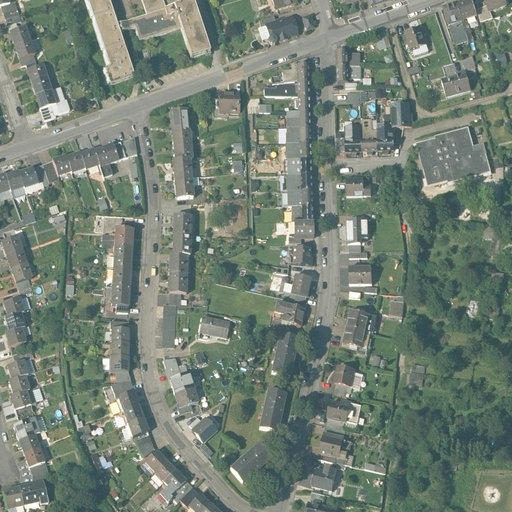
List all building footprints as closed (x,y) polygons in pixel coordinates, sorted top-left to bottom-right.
[(0,0),(0,9),(9,6),(15,5),(14,2),(16,1),(15,0),(0,0)] [(82,0),(107,73),(102,74),(107,88),(111,87),(133,80),(118,37),(133,32),(138,45),(145,43),(180,31),(189,62),(209,55),(205,42),(192,3),(177,8),(174,0),(170,1),(169,0),(82,0)] [(270,0),(275,12),(296,4),(294,0),(270,0)] [(503,0),(484,0),(487,8),(490,14),(491,13),(506,7),(503,0)] [(471,2),(457,7),(463,23),(464,25),(467,24),(466,22),(477,19),(471,2)] [(457,7),(444,12),(453,40),(466,36),(464,25),(463,23),(457,7)] [(487,8),(477,12),(481,24),(494,21),(491,13),(490,14),(487,8)] [(17,11),(4,15),(6,22),(19,17),(17,11)] [(306,31),(314,28),(310,16),(302,19),(306,31)] [(21,24),(19,17),(6,22),(8,28),(21,24)] [(273,19),(258,24),(260,31),(265,29),(265,28),(275,25),(273,19)] [(275,25),(265,28),(265,29),(269,41),(268,43),(269,46),(272,47),(274,46),(276,44),(279,43),(279,44),(287,41),(287,40),(293,38),(293,37),(294,28),(291,19),(275,25)] [(25,29),(9,35),(14,49),(30,43),(25,29)] [(421,30),(405,36),(412,55),(420,52),(419,50),(427,48),(421,30)] [(383,40),(376,42),(380,53),(387,50),(383,40)] [(30,43),(14,49),(19,63),(32,58),(34,57),(30,43)] [(348,53),(337,53),(337,69),(348,69),(360,69),(360,57),(348,57),(348,53)] [(32,58),(19,63),(21,69),(35,65),(32,58)] [(472,59),(463,62),(466,71),(475,68),(472,59)] [(42,67),(26,73),(30,85),(46,79),(42,67)] [(308,67),(292,67),(292,73),(282,75),(284,85),(296,83),(298,83),(308,83),(308,77),(309,76),(309,73),(308,73),(308,67)] [(360,69),(348,69),(337,69),(337,85),(345,85),(348,85),(348,82),(360,81),(360,69)] [(457,79),(442,83),(446,100),(471,93),(465,74),(456,77),(457,79)] [(46,79),(30,85),(35,98),(51,93),(46,79)] [(308,83),(298,83),(298,87),(295,87),(295,94),(295,95),(298,95),(298,99),(309,98),(308,92),(309,92),(309,89),(308,89),(308,83)] [(51,93),(35,98),(40,112),(55,107),(51,93)] [(359,94),(348,95),(348,108),(360,108),(359,94)] [(237,95),(219,96),(219,102),(219,116),(238,115),(237,95)] [(309,105),(309,98),(298,99),(298,102),(296,102),(296,110),(298,110),(298,115),(309,115),(309,109),(310,108),(310,105),(309,105)] [(385,118),(385,125),(383,127),(383,133),(377,133),(377,143),(378,153),(384,153),(384,156),(387,156),(387,153),(394,152),(393,130),(412,129),(412,117),(409,118),(409,108),(391,109),(392,118),(385,118)] [(186,112),(169,114),(170,124),(172,144),(189,142),(186,112)] [(298,115),(286,115),(287,130),(299,130),(309,130),(309,124),(310,124),(310,120),(309,120),(309,115),(298,115)] [(371,133),(371,122),(360,123),(361,143),(362,154),(367,154),(368,157),(372,157),(372,153),(378,153),(377,143),(377,133),(371,133)] [(360,123),(352,124),(353,132),(345,133),(345,140),(346,153),(346,155),(352,155),(352,158),(356,158),(356,155),(362,154),(361,143),(360,123)] [(299,130),(299,134),(297,134),(297,142),(299,142),(299,146),(310,146),(309,139),(311,139),(310,136),(309,136),(309,130),(299,130)] [(467,130),(437,138),(438,140),(415,147),(417,154),(419,154),(427,181),(424,182),(427,190),(447,184),(447,186),(455,184),(454,182),(481,174),(482,176),(490,174),(484,150),(474,153),(467,130)] [(345,140),(337,140),(338,154),(346,153),(345,140)] [(189,142),(172,144),(174,163),(188,161),(191,161),(189,142)] [(299,146),(286,146),(286,161),(300,161),(310,161),(310,155),(311,155),(311,151),(310,151),(310,146),(299,146)] [(113,149),(94,155),(98,169),(99,170),(107,168),(107,169),(118,165),(113,149)] [(93,154),(80,159),(84,172),(85,174),(98,169),(94,155),(93,154)] [(79,157),(66,162),(71,175),(71,177),(84,172),(80,159),(79,157)] [(65,160),(51,165),(57,180),(71,175),(66,162),(65,160)] [(174,163),(171,163),(173,182),(190,181),(188,161),(174,163)] [(310,161),(300,161),(300,166),(296,166),(296,173),(300,173),(300,177),(311,177),(310,171),(311,171),(311,167),(310,167),(310,161)] [(232,163),(233,173),(242,172),(241,162),(232,163)] [(57,180),(51,165),(42,168),(48,186),(58,183),(57,180)] [(42,168),(32,171),(38,187),(42,186),(43,189),(49,187),(48,186),(42,168)] [(32,171),(18,176),(24,190),(24,192),(38,187),(32,171)] [(18,175),(5,179),(9,192),(10,195),(24,190),(18,176),(18,175)] [(4,177),(0,178),(0,195),(9,192),(5,179),(4,177)] [(311,183),(311,177),(300,177),(298,177),(298,189),(301,189),(301,193),(311,193),(311,186),(312,186),(312,183),(311,183)] [(190,181),(173,182),(175,202),(192,200),(190,181)] [(363,181),(347,182),(347,199),(371,198),(370,187),(363,187),(363,181)] [(311,198),(311,193),(301,193),(288,193),(288,209),(291,209),(312,209),(311,202),(312,202),(312,198),(311,198)] [(96,204),(100,213),(108,210),(104,200),(96,204)] [(312,209),(291,209),(292,224),(294,224),(312,224),(312,218),(313,218),(313,214),(312,214),(312,209)] [(190,219),(173,219),(172,237),(189,238),(190,219)] [(367,222),(348,223),(349,247),(361,247),(361,241),(368,241),(367,222)] [(312,224),(294,224),(294,239),(294,240),(300,240),(312,240),(312,224)] [(13,231),(2,235),(5,244),(16,240),(13,231)] [(119,232),(115,232),(114,239),(114,251),(131,252),(132,233),(119,232)] [(189,238),(172,237),(172,257),(186,258),(189,258),(189,238)] [(114,239),(101,238),(100,251),(114,251),(114,239)] [(5,244),(1,245),(5,259),(21,253),(16,240),(5,244)] [(361,247),(349,247),(349,255),(361,255),(361,247)] [(310,250),(293,249),(292,267),(312,268),(312,260),(310,260),(310,250)] [(131,252),(114,251),(113,271),(130,272),(131,252)] [(21,253),(5,259),(10,272),(26,267),(21,253)] [(172,257),(169,257),(168,277),(185,277),(186,258),(172,257)] [(26,267),(10,272),(15,286),(27,282),(31,281),(26,267)] [(371,269),(349,269),(350,288),(372,287),(371,269)] [(130,272),(113,271),(112,290),(128,291),(130,272)] [(307,277),(301,276),(301,279),(294,277),(292,286),(290,296),(296,297),(306,299),(311,281),(306,280),(307,277)] [(185,277),(168,277),(168,296),(179,297),(185,297),(185,277)] [(66,278),(66,297),(75,297),(76,279),(66,278)] [(27,282),(15,286),(18,294),(29,290),(30,290),(27,282)] [(292,286),(285,285),(283,294),(290,296),(292,286)] [(29,290),(18,294),(20,300),(32,297),(29,290)] [(128,291),(112,290),(110,310),(127,311),(128,291)] [(179,297),(168,296),(168,308),(175,308),(180,309),(179,297)] [(468,301),(468,319),(479,319),(480,301),(468,301)] [(18,302),(2,306),(7,320),(18,317),(22,315),(18,302)] [(403,318),(404,303),(391,302),(389,317),(403,318)] [(293,309),(275,305),(273,314),(283,316),(281,325),(300,328),(304,311),(303,311),(293,309)] [(376,319),(351,313),(347,329),(371,335),(373,335),(376,319)] [(7,320),(4,321),(8,335),(20,332),(22,331),(18,317),(7,320)] [(228,325),(201,320),(198,336),(207,337),(207,336),(217,338),(216,339),(225,341),(228,325)] [(127,327),(109,326),(108,333),(109,333),(127,334),(127,327)] [(371,335),(347,329),(343,346),(367,351),(371,335)] [(8,335),(4,336),(8,350),(24,345),(20,332),(8,335)] [(127,334),(109,333),(109,335),(111,335),(111,346),(109,346),(109,348),(127,348),(127,334)] [(297,340),(279,336),(271,375),(288,378),(292,361),(293,361),(294,356),(293,356),(297,340)] [(192,341),(174,340),(173,345),(174,351),(182,351),(193,347),(192,341)] [(127,348),(109,348),(109,349),(111,350),(111,360),(109,360),(109,363),(126,363),(127,348)] [(30,352),(11,358),(13,366),(22,363),(22,364),(32,360),(30,352)] [(174,362),(162,364),(167,378),(184,372),(182,368),(176,369),(174,362)] [(13,366),(6,369),(11,384),(23,380),(27,379),(22,364),(22,363),(13,366)] [(126,363),(109,363),(109,364),(111,364),(110,374),(108,374),(108,376),(112,376),(126,377),(126,363)] [(354,372),(338,368),(334,386),(335,386),(352,390),(359,391),(362,377),(353,375),(354,372)] [(184,372),(167,378),(169,384),(180,380),(179,378),(185,376),(184,372)] [(423,387),(423,373),(409,373),(409,387),(423,387)] [(126,377),(112,376),(114,390),(130,387),(126,377)] [(180,380),(169,384),(174,398),(192,392),(187,378),(180,380)] [(11,384),(8,385),(12,398),(24,394),(27,393),(23,380),(11,384)] [(352,390),(335,386),(333,396),(344,398),(345,394),(350,396),(352,390)] [(114,390),(109,391),(113,404),(115,403),(115,401),(132,395),(130,387),(114,390)] [(192,392),(174,398),(179,412),(189,409),(197,406),(192,392)] [(284,396),(267,392),(259,430),(276,434),(279,418),(280,418),(282,413),(281,412),(284,396)] [(12,398),(9,399),(13,412),(14,412),(28,407),(24,394),(12,398)] [(132,395),(115,401),(115,403),(117,402),(121,413),(119,414),(120,416),(138,410),(133,395),(132,395)] [(340,407),(330,404),(326,420),(327,420),(344,424),(357,427),(361,408),(341,403),(340,407)] [(28,407),(14,412),(17,420),(30,415),(31,415),(29,407),(28,407)] [(189,409),(179,412),(180,418),(191,414),(189,409)] [(138,410),(120,416),(120,417),(123,417),(126,427),(124,428),(125,430),(142,423),(138,410)] [(30,415),(17,420),(19,427),(33,422),(30,415)] [(344,424),(327,420),(325,428),(342,432),(344,424)] [(19,427),(13,430),(18,443),(34,437),(38,436),(34,422),(33,422),(19,427)] [(197,422),(188,429),(192,433),(200,426),(197,422)] [(215,433),(205,422),(200,426),(192,433),(191,434),(202,446),(215,433)] [(142,423),(125,430),(125,431),(127,430),(131,440),(128,441),(129,443),(147,436),(142,423)] [(325,428),(323,435),(343,440),(345,433),(342,432),(325,428)] [(343,440),(323,435),(319,456),(337,460),(347,462),(351,444),(343,443),(343,440)] [(34,437),(18,443),(23,458),(39,452),(34,437)] [(258,445),(229,471),(242,485),(254,473),(255,474),(258,470),(271,459),(258,445)] [(39,452),(23,458),(28,471),(44,465),(39,452)] [(104,455),(91,460),(97,474),(110,469),(104,455)] [(165,466),(154,455),(141,467),(142,469),(144,467),(153,477),(165,466)] [(337,460),(319,456),(318,461),(336,465),(337,460)] [(44,465),(28,471),(31,479),(44,478),(47,478),(44,465)] [(174,476),(165,466),(153,477),(162,485),(160,487),(162,488),(174,476)] [(336,471),(325,469),(324,473),(316,471),(312,488),(331,492),(336,471)] [(184,486),(174,476),(162,488),(162,489),(164,487),(173,496),(172,497),(168,502),(176,509),(178,507),(183,502),(176,494),(184,486)] [(44,478),(31,479),(34,487),(42,485),(42,486),(46,485),(44,478)] [(34,487),(18,491),(23,507),(29,506),(30,508),(39,506),(39,508),(47,506),(42,486),(42,485),(34,487)] [(18,491),(1,495),(5,511),(14,511),(23,509),(23,507),(18,491)] [(199,499),(191,494),(183,502),(178,507),(184,511),(185,511),(186,511),(199,499)] [(324,497),(311,494),(310,502),(315,503),(315,502),(321,504),(320,507),(322,507),(324,497)] [(199,499),(186,511),(187,511),(188,511),(189,511),(206,511),(209,509),(199,499)] [(322,507),(320,507),(321,504),(315,502),(315,503),(314,505),(308,504),(306,511),(336,511),(337,510),(322,507)]
